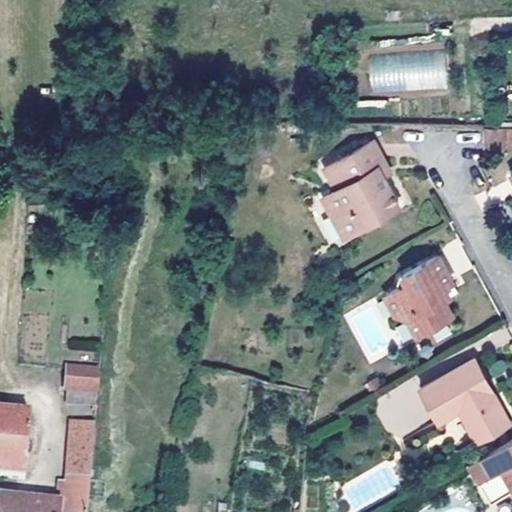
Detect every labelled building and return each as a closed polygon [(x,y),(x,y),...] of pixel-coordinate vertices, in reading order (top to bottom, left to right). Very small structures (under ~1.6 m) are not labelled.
[(370,94),(447,88),(444,49),(367,54),(370,94)] [(507,141),(507,125),(486,125),(486,147),(508,146),(507,141)] [(334,187),(321,193),(343,235),(399,205),(383,176),(377,164),(384,161),(373,139),(323,166),(334,187)] [(390,172),(384,161),(377,164),(383,176),(390,172)] [(128,222),(127,207),(118,208),(119,223),(128,222)] [(400,287),(385,295),(396,315),(408,317),(417,334),(452,314),(445,301),(458,293),(437,255),(399,276),(397,283),(400,287)] [(474,359),(420,388),(438,421),(459,409),(476,440),(508,422),(474,359)] [(99,392),(101,371),(68,369),(67,391),(99,392)] [(98,404),(99,392),(67,391),(67,402),(98,404)] [(0,477),(25,479),(30,417),(0,414),(0,477)] [(89,511),(96,425),(71,423),(68,483),(61,483),(59,506),(0,501),(0,511),(89,511)] [(511,489),(501,468),(511,462),(511,438),(469,463),(489,503),(511,490),(511,489)] [(511,462),(501,468),(511,489),(511,462)]
